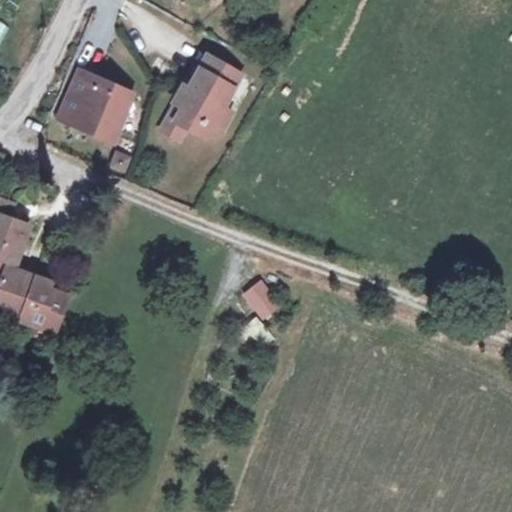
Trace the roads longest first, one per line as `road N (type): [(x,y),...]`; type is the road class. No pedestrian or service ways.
road 1 (track): [(511,330),(199,218),(0,158)]
road 2 (unclassified): [(0,105),(48,44),(69,0)]
